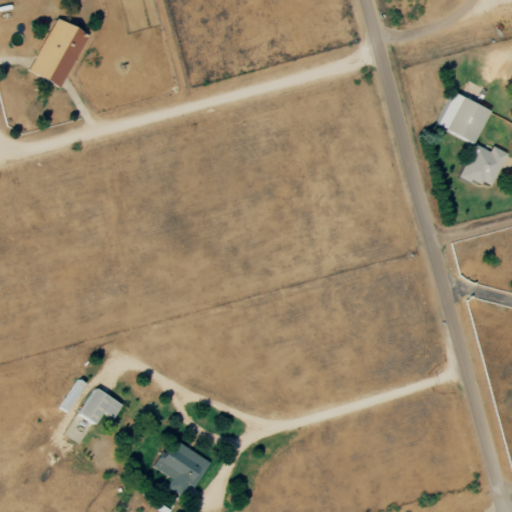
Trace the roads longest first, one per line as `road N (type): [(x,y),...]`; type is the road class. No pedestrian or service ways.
road 1 (residential): [(360,0),(503,511)]
road 2 (residential): [(0,147),(18,153),(376,58)]
